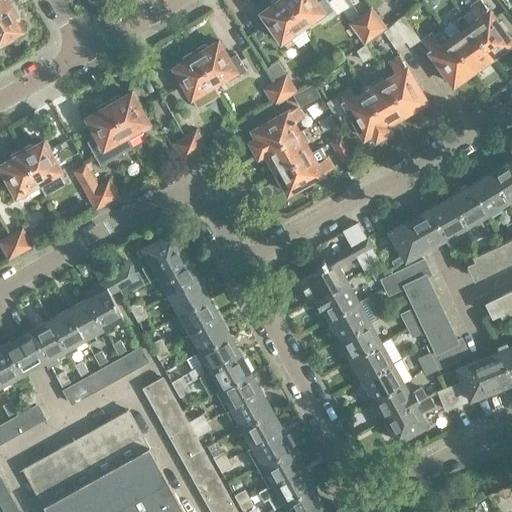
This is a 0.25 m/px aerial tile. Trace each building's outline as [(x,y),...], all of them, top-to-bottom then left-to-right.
[(0,0),(0,12),(15,4),(12,0),(0,0)] [(306,31),(302,25),(283,0),(278,0),(262,12),(284,42),(291,37),(293,40),(306,31)] [(283,0),(302,25),(313,17),(315,20),(324,14),(314,0),(283,0)] [(421,0),(422,0),(429,10),(440,2),(438,0),(421,0)] [(464,15),(492,55),(511,41),(482,0),(481,0),(472,6),(474,8),(464,15)] [(15,4),(0,12),(0,46),(13,40),(15,36),(26,29),(19,15),(19,12),(15,4)] [(360,13),(375,35),(388,26),(372,4),(360,13)] [(364,43),(365,42),(375,35),(360,13),(349,21),(364,43)] [(445,29),(473,68),(492,55),(464,15),(445,29)] [(404,16),(393,23),(406,41),(410,46),(420,39),(404,16)] [(396,48),(406,41),(393,23),(383,31),(396,48)] [(454,82),(473,68),(445,29),(435,35),(434,34),(425,40),(454,82)] [(228,57),(218,40),(196,53),(214,83),(227,76),(229,79),(246,69),(236,52),(228,57)] [(365,42),(364,43),(356,48),(364,59),(373,53),(365,42)] [(201,91),(214,83),(196,53),(174,66),(194,100),(203,94),(201,91)] [(286,73),(273,53),(262,60),(275,80),(287,99),(293,94),(298,91),(286,72),(286,73)] [(395,73),(385,78),(405,112),(426,100),(400,56),(389,63),(395,73)] [(405,112),(385,78),(374,85),(372,81),(363,86),(365,90),(385,124),(405,112)] [(275,106),(287,99),(275,80),(263,88),(275,106)] [(313,83),(298,91),(293,94),(300,107),(320,95),(313,83)] [(354,97),(349,89),(328,101),(338,119),(350,112),(352,115),(350,116),(356,125),(357,124),(364,136),(372,131),(375,137),(388,130),(385,124),(365,90),(354,97)] [(131,91),(109,104),(126,134),(139,126),(141,131),(150,125),(131,91)] [(109,104),(107,101),(96,107),(97,111),(87,116),(98,136),(90,141),(102,161),(132,144),(126,134),(109,104)] [(258,154),(265,150),(299,131),(293,122),(302,117),(295,105),(253,129),(257,137),(250,140),(258,154)] [(324,130),(336,123),(331,113),(318,120),(324,130)] [(184,136),(194,153),(206,146),(196,129),(184,136)] [(299,131),(265,150),(276,171),(310,152),(305,142),(308,139),(303,129),(299,131)] [(341,134),(331,140),(342,161),(353,155),(341,134)] [(183,159),(194,153),(184,136),(173,142),(183,159)] [(42,188),(63,177),(64,176),(44,140),(22,152),(38,181),(39,181),(42,188)] [(310,152),(276,171),(288,191),(331,167),(320,147),(310,152)] [(26,188),(38,181),(22,152),(0,164),(18,197),(28,192),(26,188)] [(504,162),(489,171),(511,204),(511,203),(511,162),(509,158),(504,162)] [(96,209),(108,202),(98,185),(86,164),(74,170),(96,209)] [(489,171),(470,183),(487,212),(500,204),(503,209),(511,204),(489,171)] [(98,185),(108,202),(119,195),(110,178),(98,185)] [(487,212),(470,183),(450,195),(467,224),(487,212)] [(450,195),(428,207),(445,238),(445,237),(448,242),(456,237),(454,233),(467,224),(450,195)] [(445,238),(428,207),(418,213),(407,219),(398,224),(396,220),(387,225),(389,229),(403,253),(391,260),(394,265),(405,258),(406,259),(423,250),(433,244),(445,238)] [(11,234),(21,252),(33,245),(23,227),(11,234)] [(182,255),(170,233),(144,248),(151,260),(142,264),(151,280),(159,275),(189,258),(186,253),(182,255)] [(473,239),(477,248),(489,242),(484,233),(473,239)] [(0,241),(9,258),(21,252),(11,234),(0,240),(0,241)] [(511,236),(472,256),(481,274),(511,259),(511,236)] [(318,297),(348,281),(340,267),(359,256),(367,271),(381,264),(366,237),(322,261),(325,266),(296,283),(307,303),(318,297)] [(461,268),(470,264),(462,248),(453,252),(461,268)] [(189,258),(159,275),(165,285),(160,288),(164,297),(199,277),(189,258)] [(430,354),(433,361),(437,368),(468,353),(462,339),(457,341),(426,276),(431,274),(424,259),(396,272),(400,279),(403,287),(405,286),(435,351),(430,354)] [(135,271),(131,264),(113,275),(121,289),(124,295),(146,283),(138,269),(135,271)] [(384,287),(400,279),(396,272),(381,279),(384,287)] [(199,277),(164,297),(169,305),(175,302),(180,312),(209,296),(199,277)] [(94,293),(88,297),(105,327),(108,332),(117,327),(114,323),(124,317),(103,279),(95,284),(94,293)] [(400,279),(384,287),(388,294),(403,287),(400,279)] [(348,281),(318,297),(329,317),(359,301),(348,281)] [(511,310),(511,288),(493,298),(501,316),(511,310)] [(398,306),(406,302),(403,295),(395,299),(398,306)] [(209,296),(180,312),(186,323),(181,326),(185,334),(220,315),(209,296)] [(105,327),(88,297),(69,307),(86,338),(89,343),(98,338),(95,333),(105,327)] [(134,313),(145,307),(141,300),(130,306),(134,313)] [(359,301),(329,317),(341,338),(370,321),(359,301)] [(86,338),(69,307),(51,318),(68,348),(70,353),(78,349),(75,344),(86,338)] [(149,315),(145,307),(134,313),(138,321),(149,315)] [(405,326),(415,322),(409,310),(399,314),(405,326)] [(231,334),(220,315),(185,334),(190,343),(195,340),(201,351),(231,334)] [(504,332),(511,328),(511,319),(511,317),(499,323),(504,332)] [(31,329),(48,359),(50,364),(59,359),(57,354),(68,348),(51,318),(31,329)] [(381,342),(370,321),(341,338),(352,358),(381,342)] [(415,322),(405,326),(411,338),(421,334),(415,322)] [(16,337),(3,344),(20,374),(33,366),(48,359),(31,329),(16,337)] [(194,379),(206,372),(241,353),(231,334),(201,351),(196,353),(202,364),(189,371),(194,379)] [(155,351),(166,345),(162,338),(151,344),(155,351)] [(127,349),(121,339),(113,343),(119,353),(127,349)] [(511,344),(509,346),(507,341),(498,345),(500,349),(511,378),(511,344)] [(392,362),(381,342),(352,358),(363,378),(392,362)] [(20,374),(3,344),(0,345),(0,381),(2,384),(11,379),(14,384),(22,379),(20,374)] [(159,359),(167,355),(170,353),(166,345),(155,351),(159,359)] [(121,357),(129,370),(148,360),(140,346),(121,357)] [(108,359),(102,349),(95,353),(100,364),(108,359)] [(487,394),(492,392),(491,390),(500,386),(511,381),(511,378),(500,349),(486,355),(458,366),(463,380),(438,391),(445,408),(471,398),(486,392),(487,394)] [(241,353),(206,372),(211,380),(216,378),(222,388),(251,372),(241,353)] [(421,367),(433,361),(430,354),(418,360),(421,367)] [(121,357),(104,366),(111,380),(129,370),(121,357)] [(90,370),(84,359),(76,364),(82,374),(90,370)] [(433,361),(421,367),(424,374),(437,368),(433,361)] [(403,382),(392,362),(363,378),(374,398),(403,382)] [(104,366),(84,378),(91,391),(111,380),(104,366)] [(57,375),(63,385),(70,381),(65,370),(57,375)] [(222,413),(262,391),(251,372),(222,388),(228,399),(218,405),(222,413)] [(177,389),(184,385),(187,383),(183,376),(172,381),(177,389)] [(164,377),(143,389),(157,412),(177,401),(164,377)] [(91,391),(84,378),(65,388),(72,402),(91,391)] [(403,382),(374,398),(375,400),(371,407),(373,412),(382,412),(386,419),(426,397),(421,388),(410,394),(403,382)] [(181,396),(188,392),(191,391),(187,383),(184,385),(177,389),(181,396)] [(34,400),(29,390),(21,394),(27,405),(34,400)] [(262,391),(222,413),(228,422),(237,417),(243,427),(273,410),(262,391)] [(426,397),(386,419),(397,440),(426,424),(420,413),(434,405),(429,395),(426,397)] [(10,400),(3,404),(9,415),(16,410),(10,400)] [(177,401),(157,412),(170,436),(190,425),(177,401)] [(18,414),(26,428),(44,418),(36,404),(18,414)] [(128,409),(93,428),(109,455),(143,436),(128,409)] [(283,428),(273,410),(243,427),(248,436),(243,439),(248,448),(283,428)] [(196,426),(204,422),(207,420),(203,413),(192,418),(196,426)] [(18,414),(0,424),(0,429),(6,439),(26,428),(18,414)] [(200,433),(208,429),(211,427),(207,420),(204,422),(196,426),(200,433)] [(203,448),(190,425),(170,436),(183,460),(203,448)] [(93,428),(69,442),(84,469),(109,455),(93,428)] [(259,466),(293,447),(283,428),(248,448),(259,466)] [(185,511),(143,436),(109,455),(84,469),(39,495),(48,511),(185,511)] [(84,469),(69,442),(25,467),(39,495),(84,469)] [(293,447),(259,466),(269,485),(304,466),(293,447)] [(203,448),(183,460),(196,483),(216,472),(203,448)] [(217,464),(225,460),(228,459),(224,451),(213,457),(217,464)] [(221,472),(229,468),(232,466),(228,459),(225,460),(217,464),(221,472)] [(304,466),(269,485),(260,490),(265,500),(270,497),(275,507),(284,502),(314,486),(304,466)] [(230,496),(216,472),(196,483),(209,507),(230,496)] [(0,495),(9,490),(0,475),(0,495)] [(328,511),(321,497),(314,486),(284,502),(289,511),(328,511)] [(238,502),(245,498),(248,496),(244,489),(234,495),(238,502)] [(9,490),(0,495),(0,500),(6,511),(19,511),(20,511),(9,490)] [(238,511),(230,496),(209,507),(212,511),(238,511)] [(242,510),(250,506),(253,504),(248,496),(245,498),(238,502),(242,510)]
